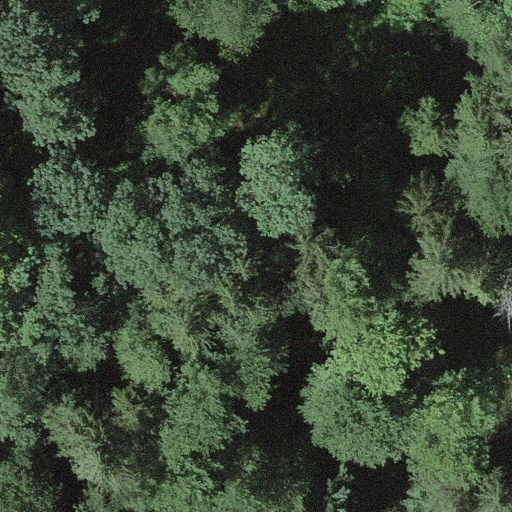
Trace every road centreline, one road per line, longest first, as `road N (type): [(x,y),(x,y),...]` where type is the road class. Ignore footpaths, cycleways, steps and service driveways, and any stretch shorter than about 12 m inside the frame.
road 1 (track): [(244,511),(305,458),(511,310)]
road 2 (track): [(0,283),(74,204),(216,93)]
road 3 (track): [(216,93),(380,0)]
